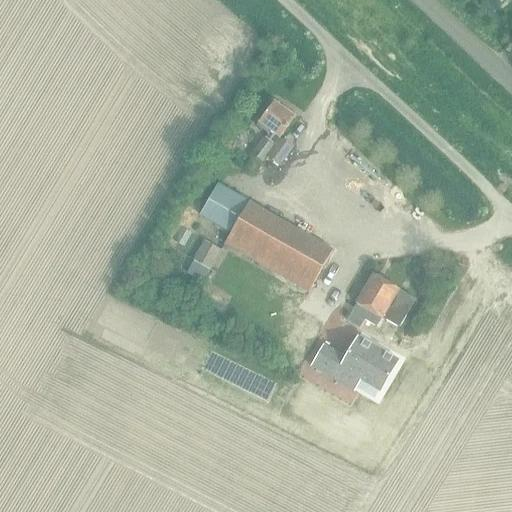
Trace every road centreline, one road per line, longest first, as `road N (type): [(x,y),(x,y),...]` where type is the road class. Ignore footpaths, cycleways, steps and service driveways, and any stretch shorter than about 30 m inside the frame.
road 1 (unclassified): [(511,210),(281,0)]
road 2 (unclassified): [(511,82),(417,0)]
